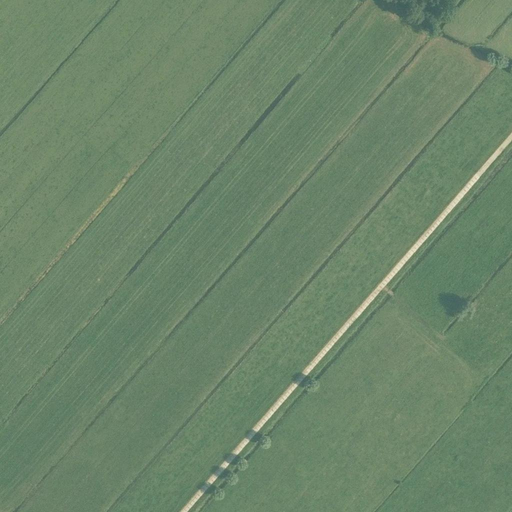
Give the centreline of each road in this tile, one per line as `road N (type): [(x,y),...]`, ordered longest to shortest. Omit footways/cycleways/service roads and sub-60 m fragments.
road 1 (track): [(511,137),(184,511)]
road 2 (track): [(393,511),(511,373)]
